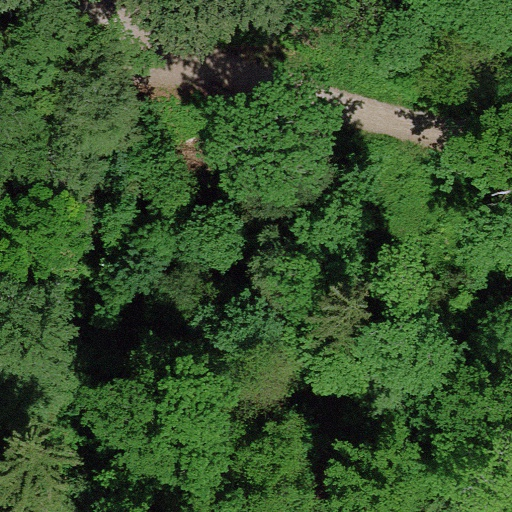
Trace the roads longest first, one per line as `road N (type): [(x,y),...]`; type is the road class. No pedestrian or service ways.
road 1 (track): [(65,0),(224,71),(477,144),(511,144)]
road 2 (track): [(0,187),(123,0)]
